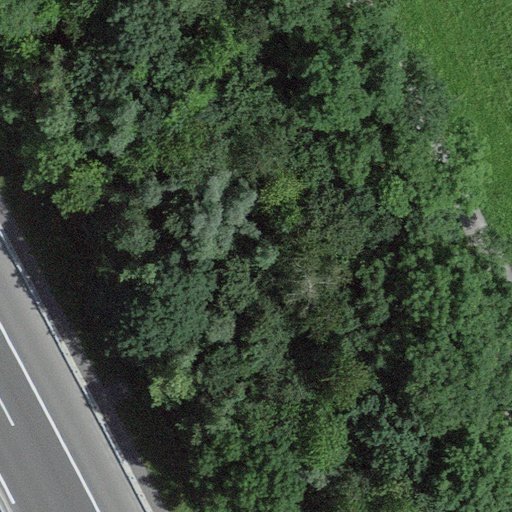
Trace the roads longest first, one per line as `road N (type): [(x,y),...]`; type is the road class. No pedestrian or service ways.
road 1 (track): [(331,0),(511,313)]
road 2 (motorway): [(58,511),(0,401)]
